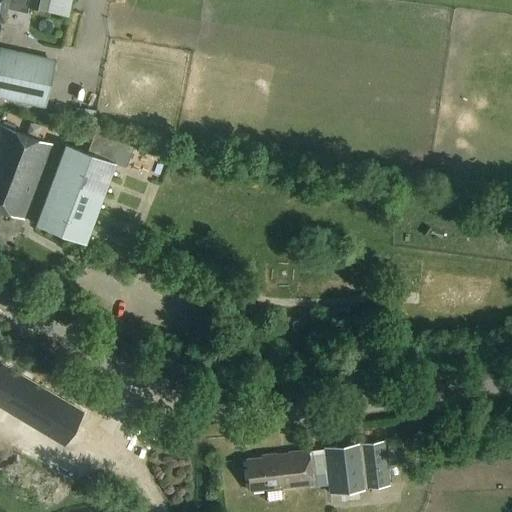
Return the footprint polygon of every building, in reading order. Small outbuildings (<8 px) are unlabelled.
[(71,0),(0,0),(0,21),(2,22),(7,1),(68,15),(71,0)] [(0,49),(0,98),(43,108),(54,61),(0,49)] [(52,143),(1,124),(0,124),(0,210),(23,219),(52,143)] [(94,133),(88,152),(64,143),(34,224),(85,243),(115,163),(126,167),(133,147),(94,133)] [(0,405),(66,440),(86,403),(0,357),(0,405)] [(385,440),(323,447),(329,494),(339,493),(340,505),(362,502),(361,490),(366,490),(390,487),(388,468),(385,440)] [(311,486),(307,451),(286,453),(286,457),(275,458),(275,455),(260,457),(260,460),(246,461),(250,492),(311,486)]
